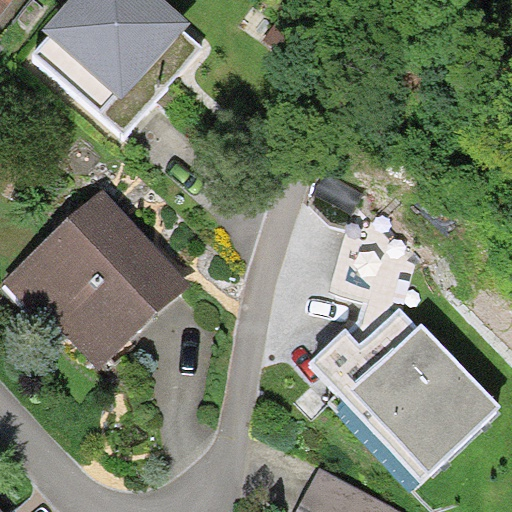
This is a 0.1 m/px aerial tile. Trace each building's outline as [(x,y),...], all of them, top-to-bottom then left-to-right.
[(0,0),(0,20),(15,0),(0,0)] [(186,26),(156,0),(76,0),(24,60),(124,147),(183,80),(190,73),(164,51),(186,26)] [(178,272),(103,192),(11,277),(99,371),(191,286),(178,272)] [(415,264),(361,211),(354,230),(348,229),(330,294),(363,301),(399,309),(403,313),(415,264)] [(399,309),(363,301),(360,322),(347,332),(361,347),(382,326),(399,309)] [(403,313),(399,309),(382,326),(361,347),(347,332),(311,366),(421,481),(426,476),(429,479),(501,410),(423,329),(420,331),(403,313)] [(398,511),(321,470),(297,511),(398,511)]
